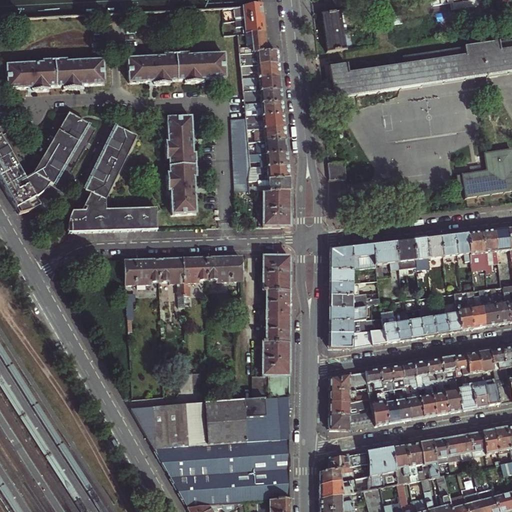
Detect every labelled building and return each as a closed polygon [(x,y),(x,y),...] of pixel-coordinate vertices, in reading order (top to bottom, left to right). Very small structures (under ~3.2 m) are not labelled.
[(432,0),(433,6),(453,3),(454,11),(476,8),(474,0),(432,0)] [(238,21),(263,18),(262,9),(262,4),(236,8),(238,21)] [(340,17),(321,20),(325,46),(327,59),(346,56),(340,17)] [(246,27),(246,34),(251,33),(265,32),(264,29),(264,22),(263,18),(238,21),(238,28),(246,27)] [(265,32),(251,33),(253,47),(239,49),(239,55),(267,53),(267,49),(266,40),(265,32)] [(511,51),(511,42),(405,61),(406,69),(472,58),(511,51)] [(511,51),(472,58),(477,82),(511,76),(511,51)] [(267,53),(239,55),(241,68),(243,68),(246,67),(254,67),(257,67),(278,65),(278,61),(277,52),(267,53)] [(201,56),(195,56),(188,57),(188,53),(165,54),(165,58),(155,58),(149,59),(128,60),(130,83),(149,82),(154,82),(154,86),(171,85),(171,81),(185,81),(186,84),(203,83),(202,80),(207,79),(226,78),(225,55),(201,56)] [(334,107),(410,94),(477,82),(472,58),(406,69),(349,79),(348,70),(329,73),(334,107)] [(33,64),(27,65),(7,66),(8,89),(27,88),(32,88),(32,92),(49,91),(49,87),(63,87),(64,90),(80,89),(80,86),(85,86),(104,85),(103,61),(79,62),(73,62),(66,63),(66,59),(43,60),(43,64),(33,64)] [(279,74),(278,65),(257,67),(254,67),(254,72),(258,72),(259,79),(279,77),(279,74)] [(279,77),(259,79),(245,80),(245,84),(248,84),(248,87),(254,86),(256,84),(259,83),(260,92),(281,90),(280,86),(279,77)] [(281,90),(260,92),(246,93),(247,97),(249,97),(249,99),(255,99),(257,96),(260,96),(261,105),(282,103),(281,99),(281,90)] [(230,101),(232,117),(241,116),(239,100),(230,101)] [(282,103),(261,105),(244,106),(245,119),(283,115),(283,111),(282,103)] [(32,170),(21,176),(0,139),(0,183),(7,195),(18,215),(37,205),(32,195),(53,183),(54,183),(66,162),(90,122),(67,109),(34,166),(32,170)] [(283,115),(245,119),(245,121),(246,131),(255,131),(284,128),(284,124),(283,115)] [(193,155),(191,117),(168,118),(168,138),(169,143),(166,143),(166,160),(169,160),(170,174),(167,174),(168,191),(170,191),(171,215),(195,214),(194,177),(196,177),(195,155),(193,155)] [(246,131),(245,121),(229,121),(234,192),(249,192),(248,189),(248,182),(250,170),(249,163),(248,157),(248,150),(247,144),(246,131)] [(78,212),(67,212),(63,224),(67,224),(67,234),(145,232),(151,232),(149,210),(101,212),(101,211),(100,202),(130,138),(108,127),(78,191),(86,195),(78,212)] [(285,137),(284,128),(255,131),(256,143),(285,141),(285,137)] [(285,141),(256,143),(247,144),(248,150),(257,149),(257,156),(287,153),(286,149),(285,141)] [(492,169),(457,173),(458,180),(458,181),(463,180),(463,188),(465,197),(511,191),(511,148),(490,151),(492,169)] [(287,153),(257,156),(248,157),(249,163),(260,162),(261,169),(288,166),(287,162),(287,153)] [(344,163),(327,164),(329,182),(346,180),(344,163)] [(268,181),(289,179),(289,176),(288,166),(261,169),(254,169),(254,173),(256,173),(257,175),(262,175),(264,172),(267,172),(268,181)] [(249,195),(263,194),(290,191),(290,188),(289,179),(268,181),(269,187),(259,188),(248,189),(249,192),(249,195)] [(290,191),(263,194),(263,228),(290,228),(290,213),(290,200),(290,191)] [(494,232),(496,253),(497,265),(501,264),(501,261),(503,261),(502,253),(509,252),(507,231),(501,231),(494,232)] [(489,274),(488,266),(497,265),(496,253),(494,232),(489,233),(480,234),(483,255),(484,270),(485,274),(489,274)] [(483,255),(480,234),(475,234),(467,235),(470,262),(471,272),(484,270),(483,255)] [(459,236),(454,237),(457,257),(464,256),(465,263),(470,262),(467,235),(459,236)] [(457,257),(454,237),(448,237),(440,238),(442,258),(457,257)] [(428,260),(442,258),(440,238),(433,239),(426,240),(428,260)] [(413,241),(415,261),(428,260),(426,240),(419,241),(413,241)] [(415,261),(413,241),(405,242),(395,243),(398,271),(404,270),(416,269),(415,261)] [(398,271),(395,243),(348,249),(329,251),(329,263),(329,271),(352,271),(375,268),(374,266),(389,264),(390,272),(398,271)] [(206,260),(207,282),(216,282),(216,284),(241,283),(240,258),(223,259),(206,260)] [(265,361),(262,361),(262,378),(252,378),(251,401),(267,400),(267,378),(289,378),(289,366),(289,325),(289,279),(289,258),(262,258),(262,275),(266,275),(266,283),(262,283),(262,293),(266,293),(265,342),(262,342),(262,352),(265,352),(265,361)] [(182,261),(184,309),(190,309),(189,287),(187,288),(187,285),(197,284),(197,282),(207,282),(206,260),(193,260),(182,261)] [(124,263),(125,287),(149,286),(149,284),(159,283),(158,261),(141,262),(124,263)] [(158,261),(159,283),(168,283),(168,285),(179,285),(179,288),(177,288),(178,310),(184,309),(182,261),(171,261),(158,261)] [(352,285),(352,271),(329,271),(329,281),(329,285),(352,285)] [(329,297),(352,297),(352,285),(329,285),(329,293),(329,297)] [(511,304),(510,305),(509,293),(511,292),(511,287),(503,289),(504,294),(505,303),(508,324),(511,323),(511,304)] [(467,301),(472,300),(472,299),(480,297),(479,296),(479,292),(474,293),(466,294),(467,301)] [(365,308),(366,307),(379,305),(379,300),(366,302),(365,295),(352,297),(352,304),(359,303),(360,308),(365,308)] [(480,297),(481,307),(485,328),(493,327),(497,326),(493,305),(486,306),(485,298),(483,298),(483,296),(479,296),(480,297)] [(508,324),(505,303),(498,304),(497,296),(492,297),(493,305),(497,326),(504,325),(508,324)] [(329,306),(329,310),(352,310),(360,308),(359,303),(352,304),(352,297),(329,297),(329,306)] [(233,299),(233,308),(236,308),(242,307),(242,299),(233,299)] [(455,300),(456,308),(460,332),(467,331),(472,330),(469,309),(462,310),(461,302),(459,303),(458,300),(455,300)] [(485,328),(481,307),(474,308),(473,300),(472,300),(467,301),(469,309),(472,330),(480,329),(485,328)] [(329,319),(329,322),(352,323),(365,321),(365,318),(365,308),(360,308),(352,310),(329,310),(329,319)] [(435,336),(432,319),(432,314),(431,311),(431,308),(418,310),(420,321),(423,338),(431,337),(435,336)] [(460,332),(456,308),(451,308),(453,316),(445,317),(448,334),(455,333),(460,332)] [(432,314),(432,319),(435,336),(444,335),(448,334),(445,317),(444,309),(431,311),(432,314)] [(381,314),(382,320),(383,330),(385,345),(392,343),(398,343),(395,325),(393,312),(381,314)] [(411,315),(406,316),(411,340),(416,340),(423,338),(420,321),(412,323),(411,315)] [(411,340),(406,316),(401,317),(403,324),(395,325),(398,343),(406,341),(411,340)] [(372,332),(372,319),(365,321),(352,323),(352,335),(372,332)] [(329,332),(329,335),(352,335),(352,323),(329,322),(329,332)] [(352,335),(329,335),(329,347),(329,350),(351,350),(385,345),(383,330),(372,332),(352,335)] [(511,348),(510,349),(502,350),(506,369),(511,368),(511,367),(511,362),(511,361),(511,348)] [(506,369),(502,350),(497,351),(490,353),(492,365),(497,365),(499,370),(506,369)] [(485,353),(477,355),(481,374),(482,381),(494,379),(493,371),(492,365),(490,353),(485,353)] [(474,355),(465,357),(468,376),(469,378),(470,383),(477,382),(475,375),(481,374),(477,355),(474,355)] [(468,376),(465,357),(461,357),(452,359),(456,378),(468,376)] [(448,360),(440,361),(443,380),(449,379),(455,378),(456,378),(452,359),(448,360)] [(434,362),(425,363),(429,382),(441,380),(443,380),(440,361),(434,362)] [(416,384),(417,387),(424,385),(429,384),(429,382),(425,363),(423,364),(413,365),(416,384)] [(404,387),(413,385),(416,384),(413,365),(409,366),(401,367),(403,380),(404,387)] [(395,368),(390,369),(393,390),(393,391),(402,389),(405,389),(404,387),(403,380),(401,367),(395,368)] [(385,370),(379,371),(382,390),(382,392),(390,391),(393,390),(390,369),(385,370)] [(374,372),(365,373),(367,385),(368,389),(369,395),(375,394),(374,392),(382,390),(379,371),(374,372)] [(367,385),(365,373),(329,379),(329,388),(329,392),(349,392),(356,391),(368,389),(367,385)] [(178,391),(187,391),(186,374),(177,374),(178,391)] [(199,374),(186,374),(187,391),(200,390),(199,374)] [(267,378),(267,400),(289,399),(289,387),(289,378),(267,378)] [(451,392),(443,393),(447,415),(454,414),(461,412),(457,391),(455,378),(449,379),(451,392)] [(475,410),(470,383),(469,378),(460,380),(462,390),(457,391),(461,412),(469,411),(475,410)] [(439,395),(431,397),(435,417),(440,416),(447,415),(443,393),(441,380),(429,382),(429,384),(430,386),(436,385),(437,392),(439,395)] [(511,403),(507,380),(495,382),(496,386),(499,406),(506,404),(511,403)] [(477,382),(470,383),(475,410),(481,409),(487,408),(483,389),(482,381),(477,382)] [(435,417),(431,397),(430,386),(429,384),(424,385),(426,398),(419,399),(423,419),(429,418),(435,417)] [(496,386),(483,389),(487,408),(494,407),(499,406),(496,386)] [(417,387),(413,388),(414,393),(405,394),(407,401),(419,399),(417,387)] [(329,400),(329,404),(349,405),(357,403),(370,401),(369,395),(357,397),(356,391),(349,392),(329,392),(329,400)] [(388,425),(385,405),(383,395),(375,397),(375,394),(369,395),(370,401),(371,409),(372,413),(374,422),(375,427),(383,426),(388,425)] [(187,406),(163,408),(130,410),(153,450),(289,440),(289,421),(289,399),(267,400),(251,401),(228,403),(212,404),(187,406)] [(423,419),(419,399),(407,401),(410,421),(417,420),(423,419)] [(349,405),(329,404),(329,412),(329,417),(349,417),(359,415),(359,411),(371,409),(370,401),(357,403),(349,405)] [(410,421),(407,401),(396,403),(399,423),(405,422),(410,421)] [(399,423),(396,403),(385,405),(388,425),(394,424),(399,423)] [(374,422),(372,413),(359,415),(349,417),(349,426),(374,422)] [(349,417),(329,417),(329,428),(329,432),(349,432),(375,427),(374,422),(349,426),(349,417)] [(500,431),(493,432),(497,453),(509,451),(505,430),(500,431)] [(497,453),(493,432),(488,433),(481,434),(485,456),(497,454),(497,453)] [(485,456),(481,434),(476,435),(469,436),(472,454),(473,458),(485,456)] [(463,437),(457,438),(460,456),(472,454),(469,436),(463,437)] [(460,456),(457,438),(451,439),(444,440),(447,458),(460,456)] [(165,471),(186,509),(223,506),(243,504),(265,503),(289,501),(289,472),(289,440),(153,450),(165,471)] [(447,458),(444,440),(440,441),(432,443),(435,460),(447,458)] [(425,444),(419,445),(422,466),(423,467),(431,466),(431,469),(429,472),(430,480),(432,479),(437,479),(438,478),(435,460),(432,443),(425,444)] [(422,466),(419,445),(413,446),(405,447),(410,476),(411,481),(411,483),(414,483),(418,482),(415,467),(422,466)] [(398,449),(391,450),(395,470),(403,469),(403,470),(402,471),(403,477),(410,476),(405,447),(398,449)] [(378,452),(367,454),(368,465),(369,478),(369,491),(379,489),(385,488),(396,486),(398,486),(395,470),(391,450),(378,452)] [(368,465),(367,454),(347,458),(349,469),(352,468),(368,465)] [(329,472),(340,470),(349,469),(347,458),(331,460),(329,464),(329,468),(329,472)] [(511,463),(500,466),(499,466),(502,478),(511,475),(511,463)] [(349,481),(349,472),(349,469),(340,470),(341,483),(349,481)] [(403,469),(395,470),(398,486),(403,485),(406,484),(406,482),(411,481),(410,476),(403,477),(402,471),(403,470),(403,469)] [(319,483),(319,487),(341,483),(340,470),(329,472),(324,473),(319,474),(319,483)] [(451,511),(451,510),(449,500),(443,477),(438,478),(437,479),(441,496),(444,495),(445,498),(447,507),(442,508),(439,509),(439,511),(451,511)] [(421,481),(421,482),(425,501),(426,511),(439,511),(439,509),(431,511),(432,508),(431,501),(432,501),(428,480),(425,481),(421,481)] [(341,483),(319,487),(319,498),(319,501),(342,497),(349,495),(349,481),(341,483)] [(382,501),(379,489),(369,491),(363,492),(366,504),(368,511),(383,511),(383,508),(382,501)] [(414,511),(413,506),(407,507),(404,492),(398,494),(400,504),(401,511),(414,511)] [(509,511),(511,511),(511,501),(510,494),(494,499),(497,511),(509,511)] [(482,511),(480,502),(477,495),(463,498),(466,511),(482,511)] [(466,511),(463,498),(463,496),(449,500),(451,510),(451,511),(466,511)] [(319,510),(319,511),(327,511),(353,507),(351,498),(348,498),(348,502),(345,502),(342,504),(342,497),(319,501),(319,510)] [(497,511),(494,499),(480,502),(482,511),(497,511)] [(289,511),(289,501),(265,503),(265,510),(271,509),(270,511),(289,511)] [(412,503),(413,506),(414,511),(426,511),(425,501),(412,503)]
